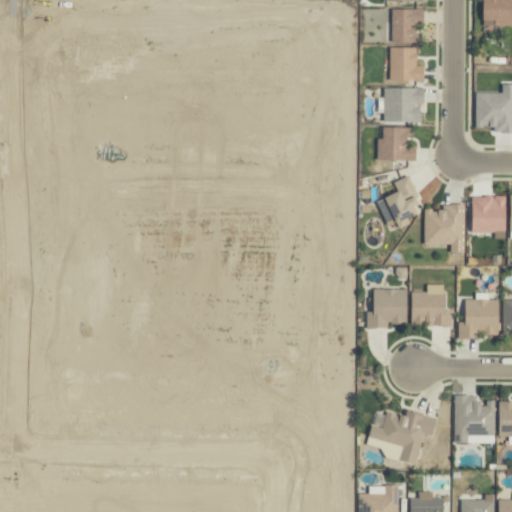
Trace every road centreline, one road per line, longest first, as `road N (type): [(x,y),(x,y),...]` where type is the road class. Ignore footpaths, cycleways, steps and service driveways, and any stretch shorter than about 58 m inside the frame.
road 1 (residential): [(5,0),(16,281),(13,455)]
road 2 (residential): [(0,454),(249,459),(271,480),(270,511)]
road 3 (residential): [(453,152),(441,0)]
